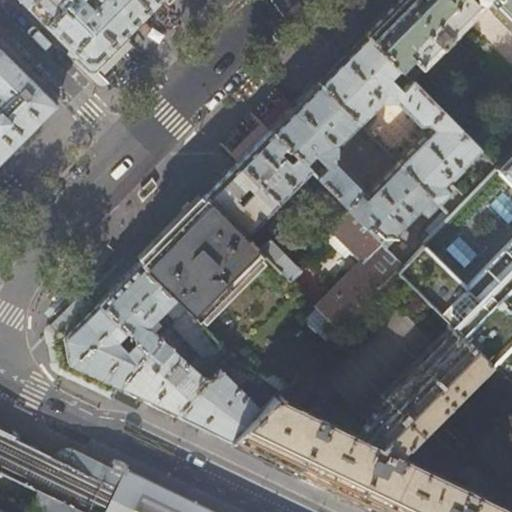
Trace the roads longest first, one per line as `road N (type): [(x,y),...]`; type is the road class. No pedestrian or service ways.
road 1 (secondary): [(275,511),(0,377)]
road 2 (secondary): [(274,0),(127,145)]
road 3 (residential): [(127,145),(0,17)]
road 4 (residential): [(403,511),(426,467),(511,381)]
road 5 (secondary): [(0,321),(78,197)]
